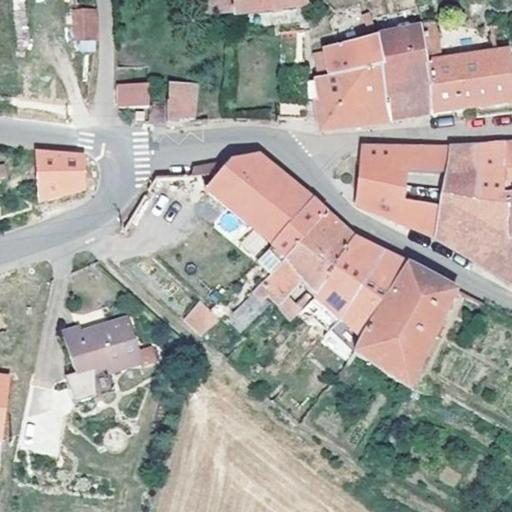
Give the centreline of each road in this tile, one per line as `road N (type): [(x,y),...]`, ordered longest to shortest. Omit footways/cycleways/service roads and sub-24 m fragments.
road 1 (residential): [(309,153),(333,204),(372,234),(511,304)]
road 2 (residential): [(309,153),(511,133)]
road 3 (residential): [(117,157),(264,144),(309,153)]
road 4 (tertiary): [(117,157),(115,187),(95,211),(0,249)]
road 5 (track): [(99,0),(112,146)]
road 6 (tertiary): [(0,128),(87,138),(112,146),(117,157)]
